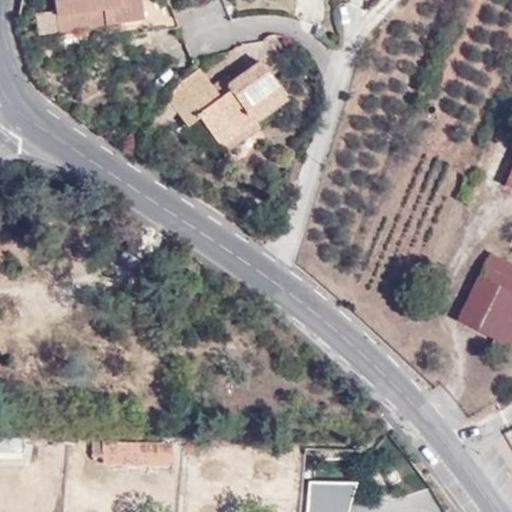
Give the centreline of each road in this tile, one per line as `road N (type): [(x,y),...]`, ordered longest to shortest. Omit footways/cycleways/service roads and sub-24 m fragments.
road 1 (tertiary): [(495,511),(439,433),(349,337),(273,282)]
road 2 (residential): [(0,270),(36,216),(52,214),(169,280),(206,232)]
road 3 (tertiary): [(206,232),(28,113)]
road 4 (residential): [(273,282),(340,85)]
road 5 (residential): [(340,85),(314,41),(280,25),(202,38)]
